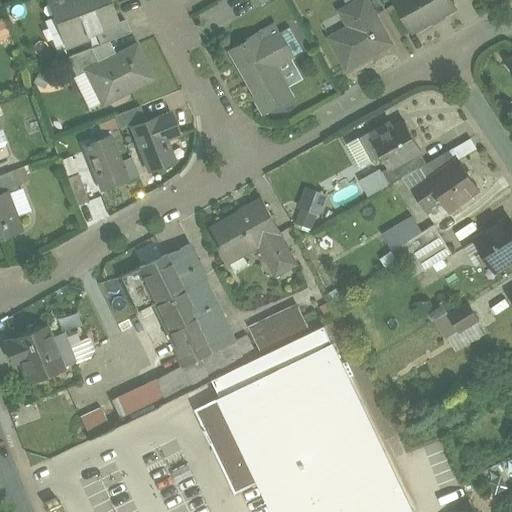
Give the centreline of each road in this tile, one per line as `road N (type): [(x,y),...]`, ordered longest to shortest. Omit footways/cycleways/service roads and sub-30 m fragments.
road 1 (residential): [(0,290),(239,165)]
road 2 (residential): [(239,165),(443,54)]
road 3 (residential): [(239,165),(160,0)]
road 4 (residential): [(511,161),(443,54)]
